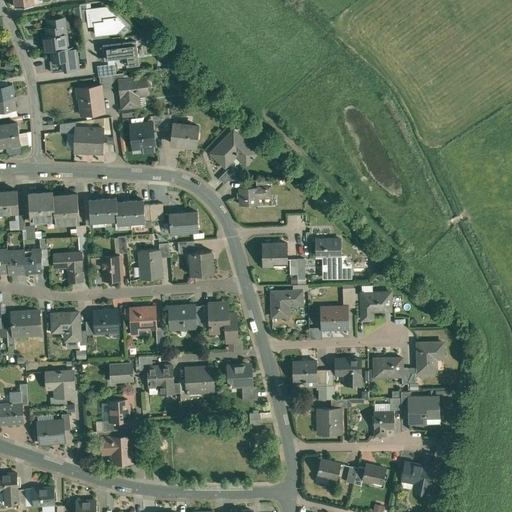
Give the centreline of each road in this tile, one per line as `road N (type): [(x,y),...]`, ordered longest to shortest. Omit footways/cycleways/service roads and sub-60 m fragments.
road 1 (residential): [(246,284),(0,287)]
road 2 (residential): [(121,171),(159,173),(209,196),(227,223),(246,284)]
road 3 (residential): [(39,168),(28,66),(0,1)]
road 4 (residential): [(141,483),(291,498)]
road 5 (residential): [(0,444),(141,483)]
road 6 (residential): [(266,350),(395,340)]
